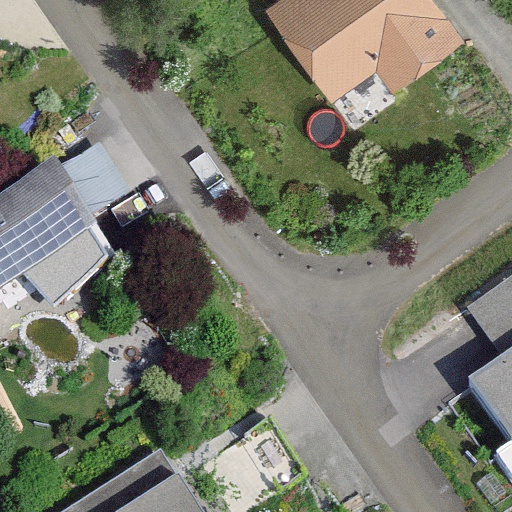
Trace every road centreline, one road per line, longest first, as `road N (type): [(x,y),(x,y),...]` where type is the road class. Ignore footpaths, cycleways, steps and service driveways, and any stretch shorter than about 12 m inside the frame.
road 1 (residential): [(58,0),(306,344)]
road 2 (residential): [(306,344),(511,196)]
road 3 (residential): [(306,344),(419,511)]
